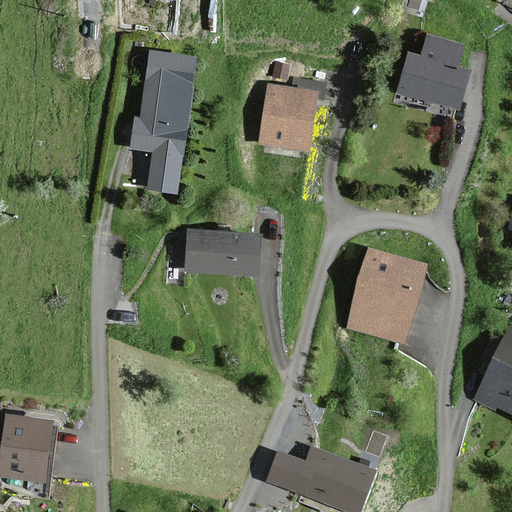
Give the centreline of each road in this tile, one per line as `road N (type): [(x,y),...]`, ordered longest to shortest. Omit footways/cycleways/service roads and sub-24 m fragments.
road 1 (residential): [(441,511),(442,403),(458,283),(452,254),(430,229),(380,220),(355,224),(329,249),(283,411),(239,511)]
road 2 (residential): [(102,511),(101,244)]
